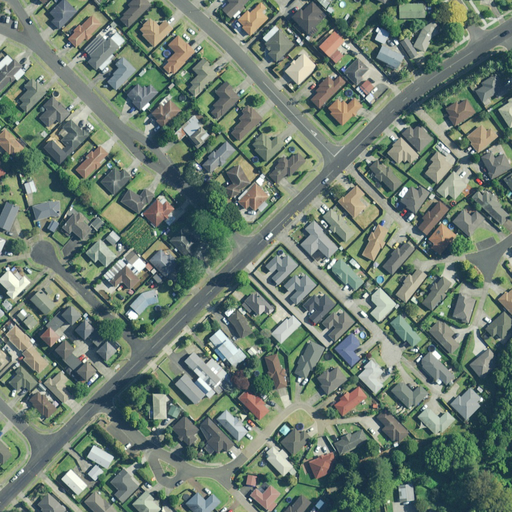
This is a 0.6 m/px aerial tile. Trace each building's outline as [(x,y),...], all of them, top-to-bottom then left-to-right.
[(79,11),(67,0),(62,0),(51,11),(56,17),(52,21),(61,29),(79,11)] [(133,0),(129,5),(131,7),(124,14),(125,15),(121,19),(129,27),(153,3),(149,0),(133,0)] [(228,0),(231,3),(223,10),(231,18),(233,16),(235,19),(245,9),(244,7),(251,0),(228,0)] [(304,10),(301,8),(291,18),(309,35),(324,20),(320,17),(325,12),(313,1),(304,10)] [(251,13),(248,10),(238,20),(245,26),(243,28),(251,36),(270,18),(264,12),(267,8),(262,3),(251,13)] [(427,4),(401,5),(401,19),(427,18),(427,4)] [(91,32),(101,23),(93,15),(83,25),(81,23),(73,30),(75,32),(69,38),(77,46),(86,38),(88,40),(94,35),(91,32)] [(155,47),(174,27),(166,19),(160,25),(155,20),(155,21),(151,18),(144,24),(145,25),(141,29),(144,33),(142,34),(155,47)] [(436,19),(423,27),(414,47),(427,53),(434,37),(444,30),(436,19)] [(392,32),(382,27),(376,40),(386,45),(392,32)] [(295,44),(280,30),(266,44),(268,47),(267,48),(271,52),(268,54),(277,63),(295,44)] [(346,41),(336,31),(319,47),(329,57),(346,41)] [(90,56),(92,57),(88,61),(98,70),(121,45),(120,45),(125,40),(117,32),(112,37),(105,43),(104,42),(98,47),(92,41),(85,49),(91,55),(90,56)] [(180,35),(169,45),(176,52),(168,59),(170,61),(164,67),(169,73),(171,71),(174,74),(187,62),(186,61),(196,52),(180,35)] [(405,56),(383,46),(377,59),(399,69),(405,56)] [(344,57),(339,51),(331,58),(336,64),(344,57)] [(291,63),(292,65),(285,72),(298,85),(318,66),(305,52),(296,61),(295,60),(291,63)] [(23,67),(15,59),(13,61),(7,56),(0,63),(0,69),(2,72),(0,73),(0,91),(11,81),(13,83),(18,77),(19,78),(24,73),(21,69),(23,67)] [(116,64),(120,67),(113,74),(115,75),(108,82),(116,90),(137,69),(124,56),(116,64)] [(211,64),(205,57),(193,68),(199,74),(191,82),(194,84),(189,89),(195,95),(199,91),(200,93),(219,75),(210,65),(211,64)] [(370,69),(359,57),(344,72),(357,85),(364,79),(362,76),(370,69)] [(335,80),(330,75),(319,85),(320,86),(316,90),(318,93),(311,99),(320,108),(347,82),(341,75),(335,80)] [(491,80),(489,77),(479,83),(481,86),(474,91),(486,110),(491,106),(486,98),(493,94),(496,99),(507,92),(497,76),(491,80)] [(48,92),(33,77),(24,86),(28,89),(19,98),(23,102),(19,106),(27,114),(48,92)] [(375,86),(368,79),(360,88),(367,95),(375,86)] [(234,87),(228,80),(216,92),(221,98),(213,106),(215,108),(211,112),(217,119),(221,115),(223,116),(242,98),(232,89),(234,87)] [(139,83),(128,94),(135,100),(133,102),(141,110),(143,108),(145,110),(151,105),(149,103),(160,92),(152,84),(149,87),(146,85),(143,88),(139,83)] [(511,125),(511,95),(507,98),(509,100),(496,109),(508,128),(511,125)] [(71,114),(54,96),(44,105),(48,110),(39,118),(49,127),(58,119),(62,123),(71,114)] [(454,101),(443,108),(448,115),(446,116),(453,126),(474,112),(464,97),(456,103),(454,101)] [(338,98),(328,108),(332,112),(331,113),(343,125),(353,115),(355,117),(358,114),(356,113),(363,106),(355,98),(349,104),(345,100),(343,102),(338,98)] [(162,102),(152,113),(158,119),(157,120),(165,128),(183,111),(171,99),(165,105),(162,102)] [(243,110),(245,113),(239,118),(242,121),(236,127),(236,128),(232,132),(239,140),(264,119),(253,107),(251,108),(248,105),(243,110)] [(201,122),(195,115),(175,134),(180,140),(186,135),(199,149),(212,136),(200,123),(201,122)] [(83,132),(71,120),(63,128),(68,133),(61,140),(66,146),(62,150),(52,140),(44,148),(60,164),(90,135),(85,130),(83,132)] [(465,121),(458,127),(464,134),(470,128),(465,121)] [(408,125),(400,133),(417,152),(431,139),(417,123),(411,128),(408,125)] [(478,123),(465,135),(471,142),(469,143),(478,153),(496,136),(488,127),(485,130),(478,123)] [(0,142),(0,144),(14,158),(25,147),(7,128),(0,134),(0,139),(2,141),(0,142)] [(267,137),(264,133),(256,140),(257,141),(254,145),(257,148),(255,150),(267,162),(286,143),(278,135),(273,140),(269,136),(267,137)] [(391,146),(385,152),(397,164),(400,160),(402,162),(405,159),(408,163),(417,155),(398,137),(390,145),(391,146)] [(203,165),(211,173),(219,165),(221,167),(225,162),(224,161),(235,150),(227,142),(216,152),(214,151),(208,157),(210,158),(203,165)] [(102,162),(110,154),(101,145),(95,151),(93,150),(86,157),(88,158),(76,170),(85,179),(96,168),(98,170),(103,164),(102,162)] [(490,150),(478,157),(487,172),(486,173),(489,179),(510,167),(502,153),(494,158),(490,150)] [(451,165),(435,151),(428,158),(432,162),(427,167),(427,168),(423,173),(435,183),(451,165)] [(276,169),(269,175),(277,183),(287,174),(290,176),(306,161),(297,152),(288,160),(285,157),(282,159),(281,158),(278,161),(279,162),(274,167),(276,169)] [(375,158),(367,167),(374,174),(372,176),(378,182),(380,180),(391,191),(400,182),(390,172),(392,171),(387,166),(385,168),(375,158)] [(239,165),(227,172),(233,183),(225,188),(230,198),(240,192),(239,190),(250,183),(239,165)] [(101,182),(113,194),(131,177),(124,171),(121,174),(115,168),(101,182)] [(466,183),(452,171),(435,191),(443,198),(447,194),(452,199),(466,183)] [(511,171),(502,179),(511,192),(511,196),(510,198),(511,201),(511,171)] [(34,181),(25,184),(28,195),(38,192),(34,181)] [(256,184),(238,202),(246,210),(250,206),(255,211),(269,196),(256,184)] [(341,195),(335,200),(352,218),(364,206),(358,199),(363,194),(355,185),(342,197),(341,195)] [(416,190),(409,185),(398,201),(405,206),(404,207),(414,213),(428,191),(419,185),(416,190)] [(121,203),(139,214),(146,202),(149,204),(154,195),(145,189),(139,197),(129,190),(121,203)] [(476,191),(470,197),(499,224),(508,214),(498,205),(501,203),(486,189),(481,195),(476,191)] [(419,218),(422,220),(416,228),(426,235),(448,208),(438,200),(429,211),(426,209),(419,218)] [(49,202),(33,206),(37,221),(53,216),(61,217),(61,201),(49,202)] [(158,201),(144,213),(157,228),(170,216),(168,214),(174,209),(167,201),(162,206),(158,201)] [(21,207),(7,202),(0,219),(0,226),(12,231),(21,207)] [(329,208),(320,216),(330,226),(327,228),(332,233),(333,232),(344,242),(354,233),(343,221),(344,220),(338,213),(336,215),(329,208)] [(469,214),(462,208),(450,221),(468,237),(473,231),(471,230),(483,218),(473,210),(469,214)] [(77,215),(75,214),(61,230),(69,238),(74,232),(84,241),(94,230),(88,225),(92,221),(81,211),(77,215)] [(105,223),(99,216),(91,224),(97,231),(105,223)] [(303,228),(309,234),(298,244),(309,255),(316,248),(326,258),(336,248),(319,232),(321,229),(311,219),(303,228)] [(365,239),(367,240),(360,255),(371,260),(378,247),(381,249),(384,242),(381,241),(387,229),(376,223),(371,232),(369,231),(365,239)] [(186,258),(197,247),(181,230),(170,241),(186,258)] [(113,232),(106,239),(113,246),(120,239),(113,232)] [(99,240),(86,253),(95,263),(99,259),(106,266),(116,257),(99,240)] [(387,254),(390,256),(380,266),(391,276),(414,250),(404,241),(397,248),(395,246),(387,254)] [(340,244),(337,247),(342,253),(345,251),(340,244)] [(161,250),(150,261),(165,278),(180,264),(171,254),(168,258),(161,250)] [(139,259),(132,251),(125,257),(132,265),(139,259)] [(271,279),(278,285),(298,266),(287,255),(282,260),(277,255),(265,267),(271,272),(275,268),(279,271),(271,279)] [(339,257),(328,268),(344,285),(346,282),(353,290),(362,282),(339,257)] [(351,257),(348,261),(356,269),(359,266),(351,257)] [(126,265),(110,281),(116,287),(122,281),(130,289),(140,280),(126,265)] [(409,276),(404,272),(397,280),(402,284),(393,294),(404,303),(426,277),(415,268),(409,276)] [(7,293),(13,299),(30,283),(24,276),(19,281),(9,271),(0,280),(10,291),(7,293)] [(157,273),(153,277),(159,284),(163,280),(157,273)] [(290,298),(296,305),(316,285),(306,274),(300,280),(295,274),(283,286),(289,292),(293,287),(297,291),(290,298)] [(434,283),(433,282),(427,288),(430,290),(419,302),(429,311),(439,299),(440,300),(445,294),(443,292),(450,284),(441,276),(434,283)] [(511,285),(495,299),(511,317),(511,285)] [(367,298),(375,305),(368,313),(378,322),(395,304),(378,287),(367,298)] [(40,289),(31,299),(47,314),(56,304),(40,289)] [(155,290),(141,294),(130,305),(139,315),(151,304),(158,302),(155,290)] [(254,292),(241,305),(249,313),(253,309),(259,316),(265,311),(269,315),(275,309),(259,292),(256,294),(254,292)] [(470,295),(457,292),(450,316),(459,319),(459,321),(467,323),(474,299),(469,298),(470,295)] [(309,318),(316,325),(336,305),(325,294),(320,300),(315,294),(303,306),(308,312),(313,307),(317,311),(309,318)] [(418,300),(413,296),(409,300),(415,304),(418,300)] [(14,305),(6,299),(1,305),(8,312),(14,305)] [(46,326),(49,330),(42,337),(53,348),(62,338),(57,332),(68,320),(74,326),(85,316),(73,304),(64,314),(61,311),(46,326)] [(238,310),(228,319),(236,327),(242,338),(254,332),(246,317),(238,310)] [(511,327),(511,321),(502,311),(483,329),(491,337),(495,333),(500,339),(511,327)] [(329,335),(336,342),(356,322),(345,312),(340,317),(335,312),(323,323),(328,329),(333,325),(336,328),(329,335)] [(289,320),(287,318),(271,335),(281,345),(303,323),(294,314),(289,320)] [(396,314),(387,323),(393,329),(392,330),(402,341),(403,340),(410,347),(419,338),(396,314)] [(39,323),(32,315),(24,322),(30,330),(39,323)] [(84,319),(75,330),(86,340),(89,338),(100,348),(98,351),(109,361),(119,350),(84,319)] [(437,320),(426,330),(449,354),(458,345),(449,336),(453,332),(442,321),(440,323),(437,320)] [(17,325),(7,334),(11,339),(10,340),(20,350),(21,349),(23,352),(22,353),(26,357),(24,359),(35,370),(35,369),(40,374),(50,364),(33,346),(34,344),(31,341),(32,340),(26,333),(26,334),(17,325)] [(212,341),(209,343),(225,361),(227,359),(235,368),(247,357),(221,329),(210,339),(212,341)] [(360,343),(349,332),(332,349),(350,367),(358,358),(352,352),(360,343)] [(73,353),(77,349),(67,339),(56,350),(77,370),(84,363),(73,353)] [(295,363),(296,364),(292,373),(304,379),(308,369),(312,371),(323,347),(308,340),(300,356),(298,355),(295,363)] [(495,357),(487,348),(467,364),(479,379),(493,367),(488,362),(495,357)] [(0,371),(10,362),(0,350),(0,371)] [(430,353),(428,351),(416,362),(435,381),(437,378),(444,385),(453,376),(437,360),(440,357),(433,350),(430,353)] [(201,377),(196,383),(186,373),(175,384),(197,406),(207,396),(210,399),(217,393),(213,389),(228,373),(213,358),(207,364),(194,351),(185,361),(201,377)] [(278,353),(265,357),(270,371),(268,371),(270,378),(272,378),(276,390),(288,386),(285,377),(288,377),(285,368),(283,369),(278,353)] [(363,369),(355,376),(373,394),(381,385),(375,379),(382,372),(369,360),(362,367),(363,369)] [(99,371),(89,361),(78,372),(88,382),(99,371)] [(39,382),(22,365),(15,372),(18,375),(10,383),(18,391),(23,386),(25,389),(27,387),(30,391),(39,382)] [(325,369),(315,378),(320,385),(318,387),(324,396),(345,379),(335,366),(327,372),(325,369)] [(70,380),(60,371),(53,379),(50,376),(44,382),(64,403),(71,396),(67,392),(68,391),(64,386),(70,380)] [(399,380),(388,390),(407,408),(411,404),(413,406),(427,393),(418,385),(411,392),(399,380)] [(337,397),(339,400),(332,405),(340,416),(365,398),(357,387),(348,393),(346,390),(337,397)] [(458,395),(448,404),(464,420),(480,405),(476,401),(480,398),(468,387),(459,396),(458,395)] [(259,395),(256,398),(247,388),(237,398),(260,421),(270,411),(264,405),(266,403),(259,395)] [(42,395),(36,389),(30,394),(32,398),(29,401),(46,419),(57,408),(43,394),(42,395)] [(150,418),(154,418),(154,419),(168,419),(167,393),(154,393),(154,406),(149,406),(150,418)] [(172,406),(168,414),(177,418),(181,410),(172,406)] [(426,406),(415,417),(433,435),(438,430),(440,433),(453,420),(444,411),(438,417),(426,406)] [(383,408),(374,417),(384,426),(379,431),(395,446),(408,433),(383,408)] [(238,416),(235,419),(226,410),(217,419),(239,441),(248,432),(242,426),(245,423),(238,416)] [(186,414),(172,428),(180,436),(178,438),(182,442),(183,440),(189,447),(198,438),(196,435),(201,430),(186,414)] [(208,416),(200,425),(211,436),(202,445),(211,454),(215,450),(219,454),(224,449),(227,453),(236,444),(208,416)] [(294,428),(278,442),(291,456),(310,439),(302,429),(298,433),(294,428)] [(339,438),(340,440),(333,444),(339,456),(367,442),(361,430),(351,435),(350,432),(339,438)] [(13,454),(0,442),(0,460),(4,464),(13,454)] [(116,456),(95,444),(88,457),(108,469),(116,456)] [(267,455),(264,459),(281,477),(286,471),(291,477),(297,471),(284,458),(287,456),(280,449),(277,453),(270,446),(264,452),(267,455)] [(316,456),(316,457),(307,461),(314,479),(334,471),(331,464),(336,462),(331,451),(322,455),(321,454),(316,456)] [(105,471),(97,464),(88,474),(96,481),(105,471)] [(133,476),(125,468),(111,482),(119,490),(115,495),(123,503),(139,487),(131,478),(133,476)] [(71,469),(62,478),(79,495),(88,486),(71,469)] [(255,477),(245,475),(244,484),(253,486),(255,477)] [(146,480),(142,486),(146,490),(151,484),(146,480)] [(410,481),(395,484),(398,503),(413,500),(410,481)] [(254,488),(247,495),(264,510),(265,509),(269,511),(275,505),(272,501),(279,493),(269,485),(261,494),(254,488)] [(155,498),(147,490),(133,504),(141,511),(158,511),(162,509),(154,500),(155,498)] [(96,491),(85,501),(94,511),(116,511),(118,511),(105,497),(103,499),(96,491)] [(197,491),(185,503),(193,511),(211,511),(222,502),(213,493),(206,500),(197,491)] [(65,511),(68,510),(48,493),(39,503),(43,507),(41,510),(43,511),(65,511)] [(289,506),(288,505),(282,511),(301,511),(310,502),(299,493),(289,506)]
